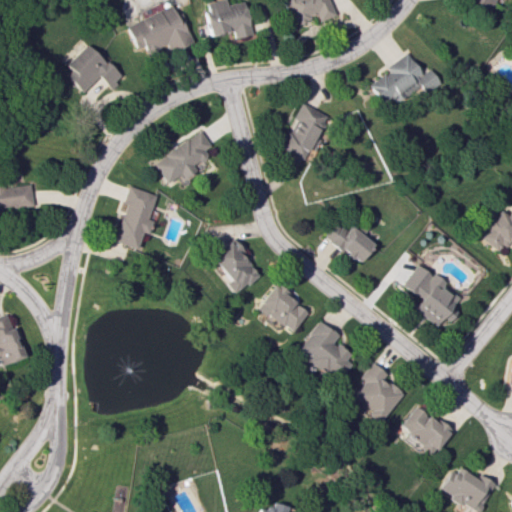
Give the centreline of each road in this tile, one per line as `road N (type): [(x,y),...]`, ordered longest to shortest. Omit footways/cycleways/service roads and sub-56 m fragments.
road 1 (residential): [(227,80),(263,229),(511,438)]
road 2 (residential): [(404,0),(358,47),(330,60),(193,87),(144,114),(101,160),(74,227)]
road 3 (residential): [(0,272),(32,304),(54,349),(74,227)]
